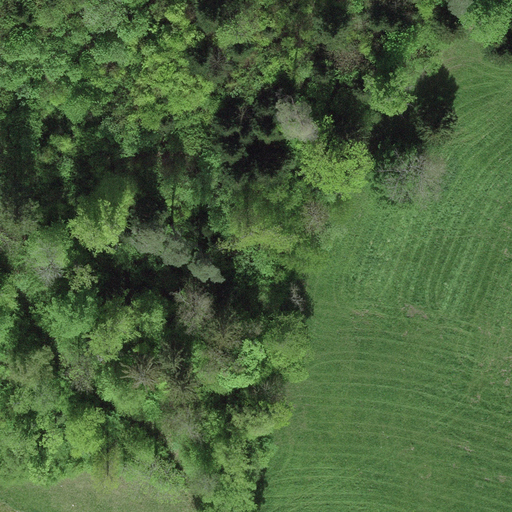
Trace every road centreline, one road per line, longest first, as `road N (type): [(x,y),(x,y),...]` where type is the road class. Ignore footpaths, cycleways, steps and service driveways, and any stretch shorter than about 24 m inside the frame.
road 1 (track): [(0,267),(21,283),(60,355),(156,428),(206,511)]
road 2 (track): [(55,74),(95,31),(155,0)]
